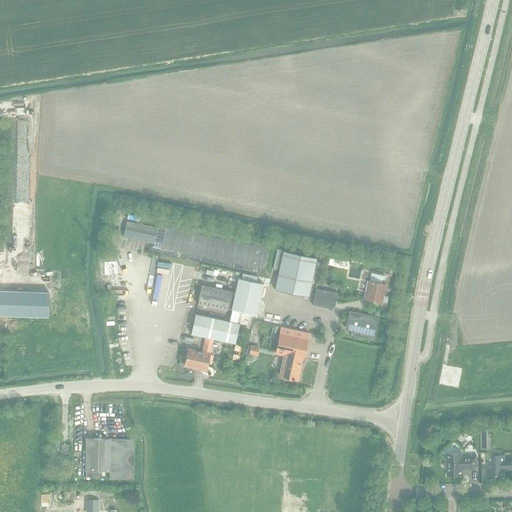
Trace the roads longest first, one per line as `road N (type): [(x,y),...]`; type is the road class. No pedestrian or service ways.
road 1 (secondary): [(404,421),(422,294),(492,0)]
road 2 (unclassified): [(314,408),(140,386),(0,394)]
road 3 (residential): [(314,408),(331,326),(323,316),(268,304)]
